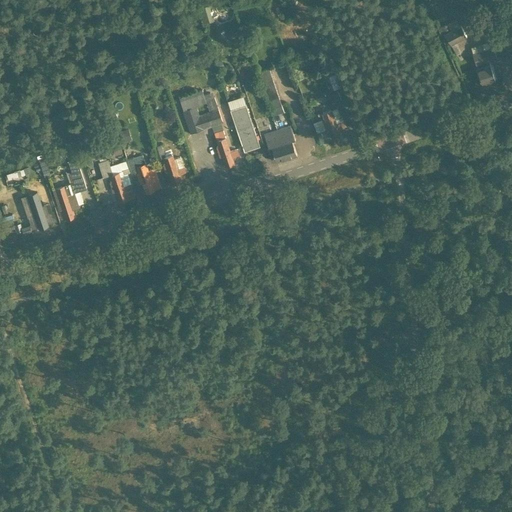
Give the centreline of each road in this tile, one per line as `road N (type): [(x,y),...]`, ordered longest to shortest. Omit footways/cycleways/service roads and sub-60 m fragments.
road 1 (secondary): [(0,270),(391,141)]
road 2 (tertiary): [(431,511),(391,141)]
road 3 (track): [(65,511),(0,317)]
road 4 (secondary): [(391,141),(511,102)]
